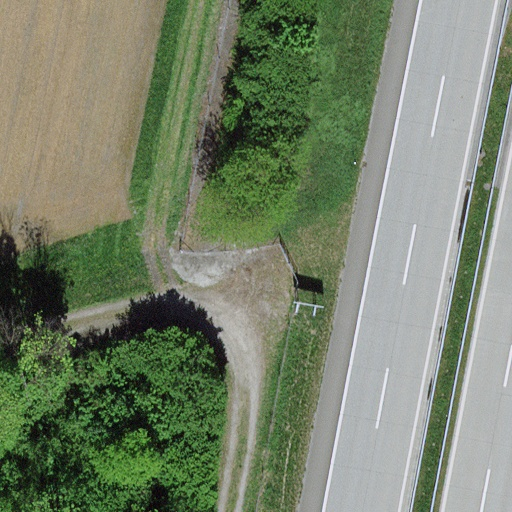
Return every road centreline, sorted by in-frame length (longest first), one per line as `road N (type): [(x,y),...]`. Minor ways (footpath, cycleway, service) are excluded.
road 1 (motorway): [(458,0),(351,511)]
road 2 (track): [(0,347),(174,298),(241,307),(249,343),(223,511)]
road 3 (motorway): [(477,511),(511,333)]
